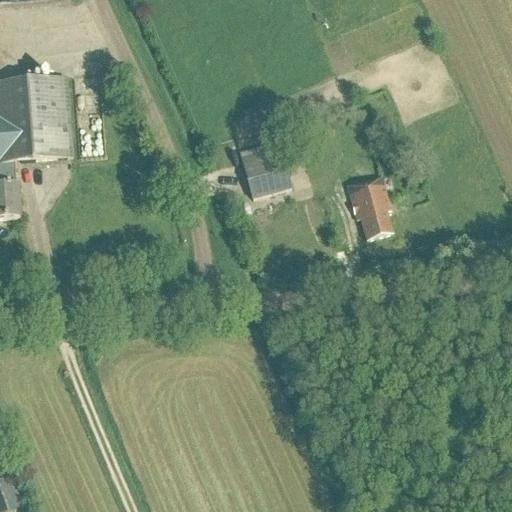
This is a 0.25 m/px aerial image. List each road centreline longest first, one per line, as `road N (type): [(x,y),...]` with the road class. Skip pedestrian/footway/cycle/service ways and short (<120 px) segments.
road 1 (unclassified): [(212,329),(210,253),(99,0)]
road 2 (unclassified): [(212,329),(378,316),(511,294)]
road 3 (unclassified): [(0,344),(212,329)]
road 4 (track): [(59,340),(131,511)]
